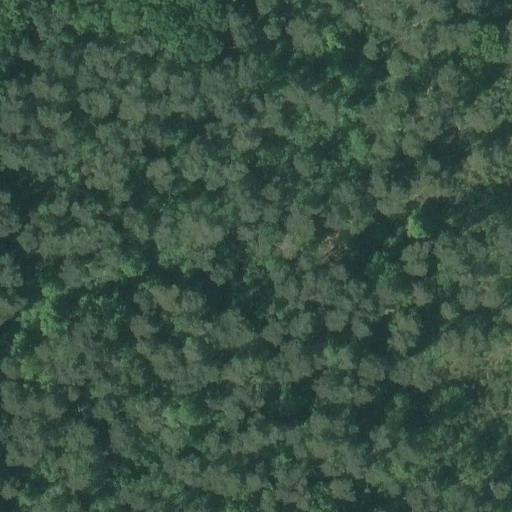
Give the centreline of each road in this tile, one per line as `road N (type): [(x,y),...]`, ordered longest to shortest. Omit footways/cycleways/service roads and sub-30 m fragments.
road 1 (track): [(363,511),(394,304),(197,332),(0,380)]
road 2 (track): [(459,0),(432,76),(394,304)]
